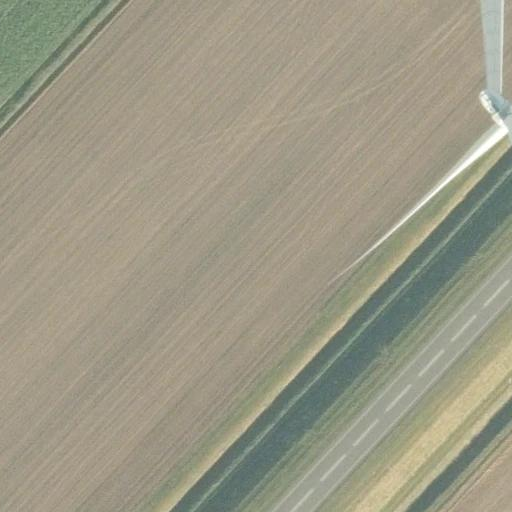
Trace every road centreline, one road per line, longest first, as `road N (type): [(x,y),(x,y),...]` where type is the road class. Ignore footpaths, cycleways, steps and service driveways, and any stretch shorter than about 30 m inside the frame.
road 1 (track): [(138,511),(511,112)]
road 2 (trunk): [(288,511),(511,273)]
